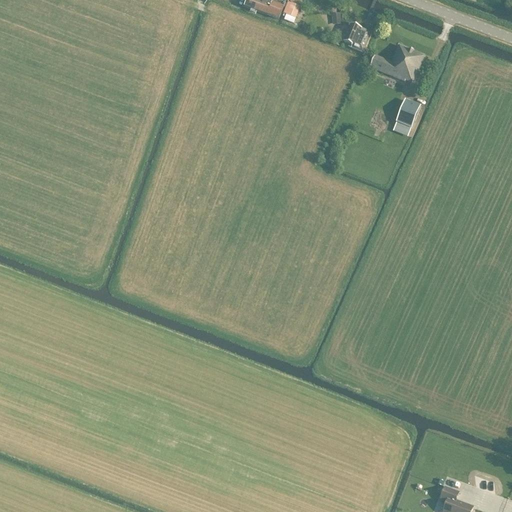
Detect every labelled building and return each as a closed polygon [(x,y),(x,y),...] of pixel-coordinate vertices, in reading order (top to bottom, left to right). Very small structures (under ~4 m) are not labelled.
[(285,0),(245,0),(243,7),(278,19),(285,0)] [(300,7),(291,3),(286,14),(295,18),(300,7)] [(339,14),(331,15),(332,26),(340,24),(339,14)] [(372,33),(362,29),(351,24),(344,42),(355,46),(353,49),(364,53),(372,33)] [(425,57),(399,46),(392,64),(375,57),(371,68),(405,82),(406,81),(413,84),(425,57)] [(421,107),(406,101),(397,122),(412,129),(421,107)] [(372,123),(380,123),(381,112),(373,111),(372,123)] [(443,511),(471,511),(474,507),(457,501),(460,492),(445,487),(440,502),(446,504),(443,511)]
